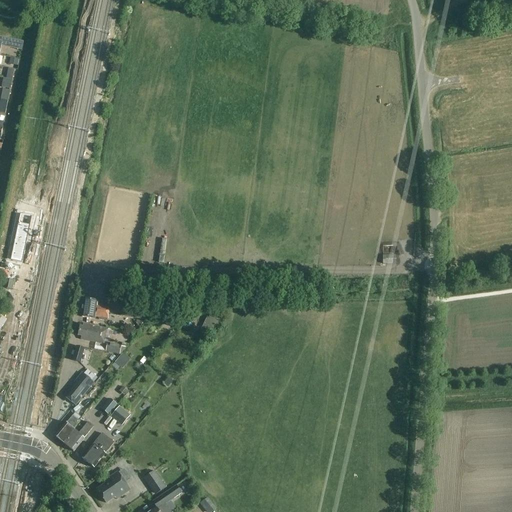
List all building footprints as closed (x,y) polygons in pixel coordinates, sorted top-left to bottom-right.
[(11,39),(10,47),(19,49),(20,41),(11,39)] [(5,79),(4,88),(10,89),(12,80),(5,79)] [(382,265),(396,264),(396,256),(382,256),(382,265)] [(96,302),(96,300),(84,298),(81,316),(93,318),(93,316),(98,317),(98,319),(106,320),(109,305),(96,302)] [(145,321),(147,308),(122,304),(120,317),(145,321)] [(175,328),(179,315),(171,313),(167,325),(175,328)] [(209,314),(203,328),(213,333),(219,319),(209,314)] [(105,329),(83,325),(82,327),(80,327),(78,334),(82,335),(81,339),(102,343),(105,329)] [(106,352),(122,355),(120,354),(121,354),(126,349),(126,348),(108,344),(106,352)] [(81,363),(85,349),(77,346),(73,361),(81,363)] [(74,382),(75,384),(64,397),(74,405),(93,382),(82,373),(74,382)] [(124,403),(130,397),(126,393),(120,399),(124,403)] [(109,415),(117,405),(110,400),(102,410),(109,415)] [(119,407),(111,417),(122,427),(131,416),(119,407)] [(72,429),(81,417),(75,413),(72,417),(67,424),(65,423),(54,436),(63,444),(75,431),(72,429)] [(75,431),(63,444),(73,453),(94,428),(87,422),(77,434),(75,431)] [(92,468),(112,442),(100,433),(81,459),(92,468)] [(166,488),(157,474),(155,471),(146,477),(156,493),(166,488)] [(117,501),(131,491),(118,472),(103,482),(105,485),(97,490),(107,505),(116,498),(117,501)] [(170,511),(166,505),(182,494),(177,486),(155,501),(157,505),(146,511),(170,511)] [(205,511),(213,511),(217,509),(208,498),(200,505),(205,511)]
